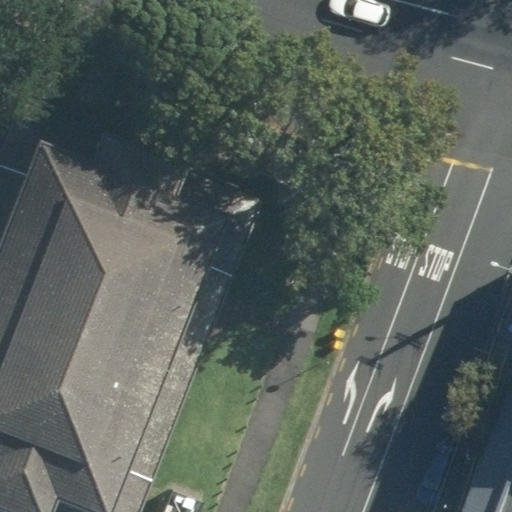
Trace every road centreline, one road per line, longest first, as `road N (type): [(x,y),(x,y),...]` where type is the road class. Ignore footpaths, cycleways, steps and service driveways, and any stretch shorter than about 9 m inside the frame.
road 1 (residential): [(368,511),(511,123)]
road 2 (secondary): [(511,32),(390,0)]
